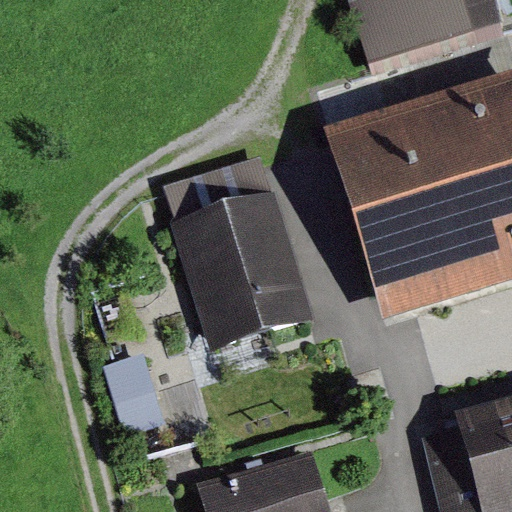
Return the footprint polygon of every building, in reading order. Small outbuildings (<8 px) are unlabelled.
[(391,72),(510,36),(499,0),(474,0),(464,3),(463,0),(386,0),(371,5),(391,72)] [(511,94),(327,152),(387,339),(511,299),(511,94)] [(264,170),(157,205),(210,370),(317,335),(264,170)] [(110,370),(129,436),(166,425),(146,359),(110,370)] [(511,511),(511,408),(460,420),(464,441),(427,449),(441,511),(511,511)] [(196,511),(328,511),(312,459),(191,495),(196,511)]
